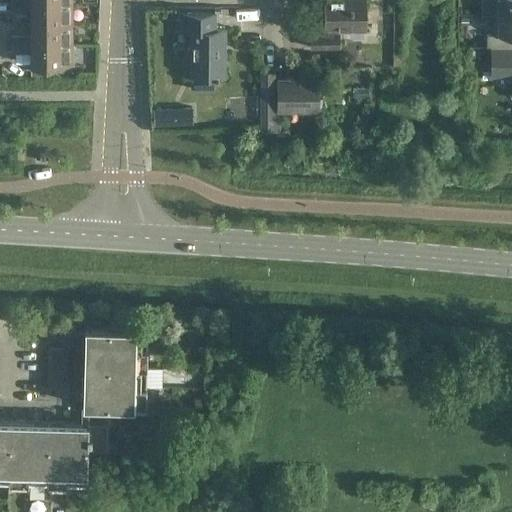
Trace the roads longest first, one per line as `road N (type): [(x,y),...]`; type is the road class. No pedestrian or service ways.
road 1 (tertiary): [(511,265),(120,233)]
road 2 (residential): [(120,233),(122,0)]
road 3 (tertiary): [(120,233),(0,225)]
